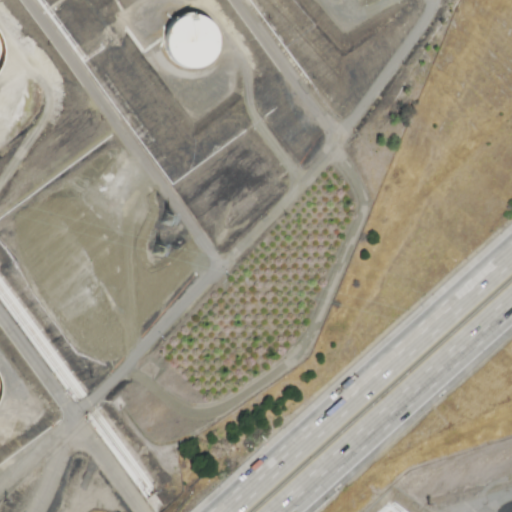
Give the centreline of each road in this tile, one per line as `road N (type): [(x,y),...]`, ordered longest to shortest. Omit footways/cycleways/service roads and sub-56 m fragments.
road 1 (motorway): [(511,261),(240,511)]
road 2 (motorway): [(279,511),(511,303)]
